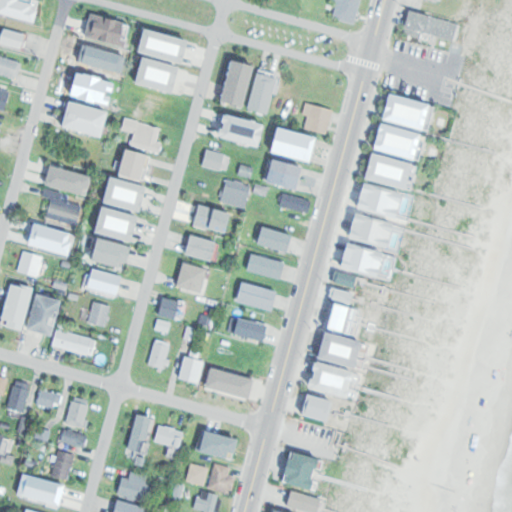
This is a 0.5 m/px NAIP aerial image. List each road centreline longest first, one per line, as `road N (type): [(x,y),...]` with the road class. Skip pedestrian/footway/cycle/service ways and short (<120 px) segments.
road 1 (residential): [(225,0),(84,511)]
road 2 (secondary): [(267,427),(383,0)]
road 3 (residential): [(372,42),(218,0),(216,33),(364,73)]
road 4 (residential): [(0,353),(318,445)]
road 5 (residential): [(0,238),(64,0)]
